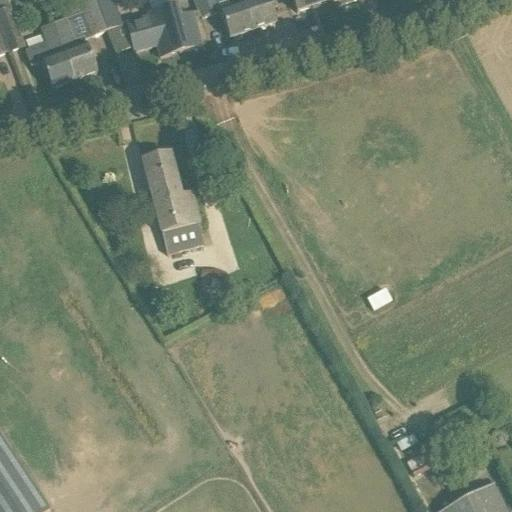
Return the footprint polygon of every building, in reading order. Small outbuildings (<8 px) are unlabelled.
[(55,0),(42,0),(49,17),(60,13),(55,0)] [(106,34),(93,0),(81,0),(77,1),(91,40),(106,34)] [(111,0),(93,0),(106,34),(122,29),(111,0)] [(252,33),(241,0),(194,0),(203,19),(220,12),(229,41),(252,33)] [(241,0),(252,33),(275,25),(266,0),(241,0)] [(292,0),(297,14),(331,3),(330,0),(292,0)] [(181,20),(178,6),(169,9),(159,11),(146,14),(148,21),(141,23),(127,27),(129,36),(134,55),(157,49),(160,60),(201,49),(192,17),(189,18),(181,20)] [(0,31),(8,53),(9,55),(24,49),(9,10),(0,12),(0,31)] [(86,46),(85,47),(83,41),(74,44),(66,21),(52,26),(73,84),(97,75),(86,46)] [(73,84),(52,26),(40,31),(48,53),(28,60),(31,68),(42,64),(51,92),(73,84)] [(0,56),(8,53),(0,31),(0,56)] [(191,197),(180,199),(170,157),(143,164),(167,258),(204,249),(191,197)] [(0,511),(42,511),(49,508),(0,433),(0,511)] [(507,511),(494,487),(446,511),(507,511)]
